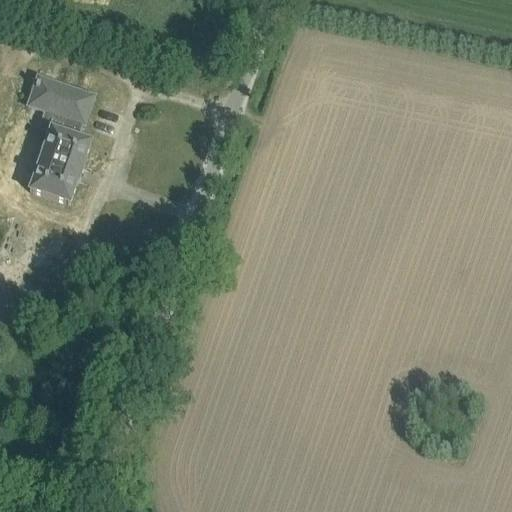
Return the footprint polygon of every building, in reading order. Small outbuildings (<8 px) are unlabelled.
[(0,153),(21,80),(0,74),(0,153)] [(38,81),(28,110),(44,115),(67,123),(62,137),(51,133),(50,136),(30,195),(69,208),(76,188),(78,188),(85,167),(84,167),(91,146),(76,141),(81,128),(84,129),(94,100),(38,81)] [(138,157),(182,165),(188,134),(143,126),(138,157)] [(121,166),(100,239),(150,253),(171,180),(121,166)] [(0,221),(0,316),(5,318),(11,298),(41,306),(60,237),(0,221)]
